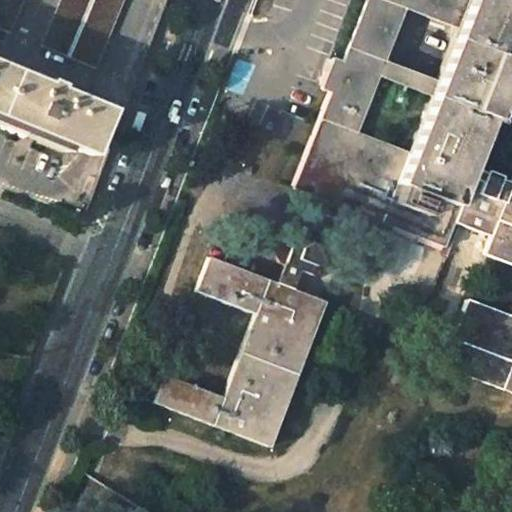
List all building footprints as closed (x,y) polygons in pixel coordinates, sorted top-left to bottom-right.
[(0,0),(0,26),(7,29),(19,0),(0,0)] [(61,0),(43,45),(95,66),(123,0),(61,0)] [(318,224),(272,249),(276,265),(280,266),(274,284),(207,259),(194,292),(253,315),(222,397),(162,375),(152,403),(267,446),(321,301),(287,289),(292,271),(303,274),(320,275),(336,270),(323,240),(332,235),(341,208),(443,244),(457,209),(463,193),(511,66),(511,0),(365,0),(342,63),(333,60),(321,91),(329,94),(292,191),(327,203),(318,224)] [(100,105),(0,62),(0,117),(38,133),(81,151),(100,105)] [(511,211),(463,193),(457,209),(495,223),(511,229),(511,211)] [(511,229),(495,223),(482,256),(511,266),(511,355),(510,361),(450,339),(441,365),(511,392),(511,229)]
